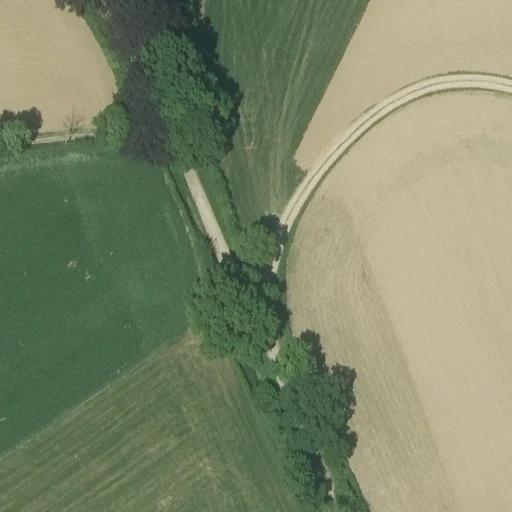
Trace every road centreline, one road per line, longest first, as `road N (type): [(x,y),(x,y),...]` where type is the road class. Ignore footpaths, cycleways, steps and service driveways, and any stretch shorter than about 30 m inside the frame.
road 1 (track): [(336,511),(260,310),(233,275),(174,137)]
road 2 (track): [(260,310),(292,206),(365,119),(431,83),(511,86)]
road 3 (track): [(0,147),(121,134),(174,137)]
road 4 (track): [(174,137),(105,0)]
